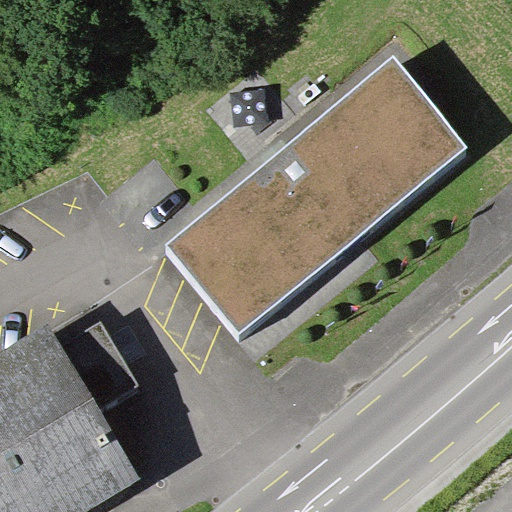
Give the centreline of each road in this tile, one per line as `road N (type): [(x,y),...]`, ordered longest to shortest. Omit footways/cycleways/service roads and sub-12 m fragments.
road 1 (unknown): [(245,468),(139,269),(102,237),(64,234),(0,269)]
road 2 (primary): [(302,511),(511,335)]
